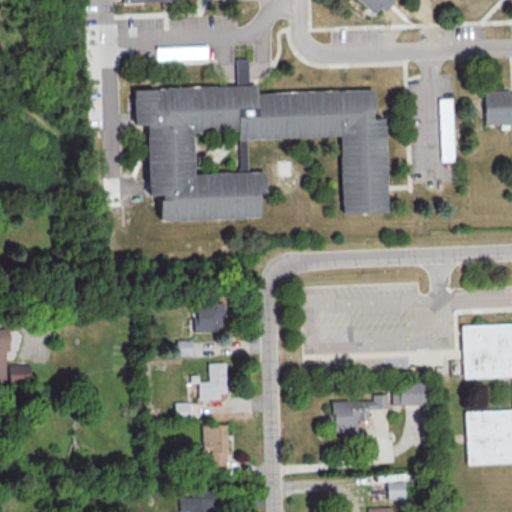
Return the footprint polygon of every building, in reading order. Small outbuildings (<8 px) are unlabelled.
[(511,0),(356,0),(366,8),(381,10),(389,0),(511,0)] [(154,46),(154,60),(206,59),(206,44),(154,46)] [(234,83),(246,82),(245,57),(233,58),(234,83)] [(341,214),(338,134),(244,137),(246,170),(262,169),(263,191),(256,192),(257,216),(155,220),(154,195),(147,195),(144,122),(133,122),(132,89),(251,84),(251,92),(372,87),(373,118),(382,118),(386,213),(341,214)] [(511,89),(482,90),(483,123),(511,122),(511,89)] [(439,161),(453,160),(452,98),(437,98),(439,161)] [(194,303),(224,302),(224,328),(207,328),(207,331),(191,331),(191,317),(194,316),(194,303)] [(511,463),(466,465),(466,439),(465,411),(511,410),(511,378),(464,379),(463,352),(462,327),(511,325),(511,463)] [(0,327),(0,378),(4,378),(3,350),(8,350),(7,328),(0,327)] [(175,339),(175,356),(191,355),(191,339),(175,339)] [(206,362),(223,362),(224,391),(218,392),(218,397),(196,398),(196,381),(207,380),(206,362)] [(6,364),(19,364),(28,363),(28,382),(6,383),(6,364)] [(391,405),(423,404),(422,381),(390,382),(391,405)] [(371,399),(330,400),(331,431),(356,430),(355,420),(366,420),(366,408),(386,408),(386,393),(371,394),(371,399)] [(200,424),(225,423),(227,451),(225,451),(225,466),(207,467),(206,452),(209,451),(209,449),(201,449),(200,424)] [(385,481),(402,481),(402,498),(386,499),(385,481)] [(189,511),(188,511),(214,511),(214,489),(197,489),(197,496),(178,496),(178,511),(189,511)]
